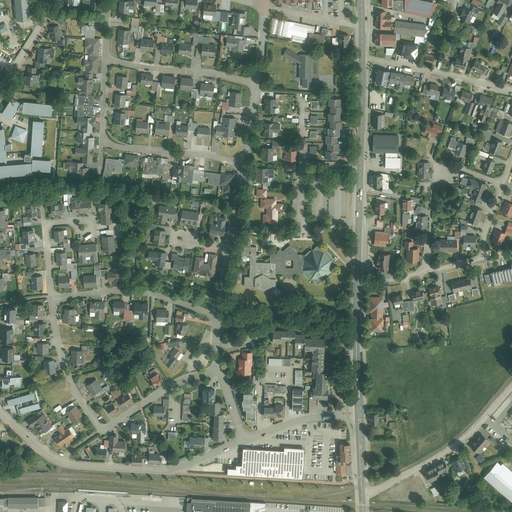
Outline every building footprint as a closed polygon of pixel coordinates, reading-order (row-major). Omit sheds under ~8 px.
[(14,0),(16,20),(30,19),(29,13),(34,12),(34,3),(29,4),(28,0),(14,0)] [(89,0),(90,0),(88,10),(100,12),(101,0),(89,0)] [(135,2),(120,0),(118,13),(129,15),(129,8),(134,9),(135,2)] [(274,0),(275,2),(289,2),(289,6),(303,5),(303,8),(312,8),(312,10),(321,10),(320,0),(274,0)] [(404,0),(405,2),(393,2),(392,8),(387,8),(387,9),(392,10),(431,18),(437,4),(416,0),(404,0)] [(510,1),(507,0),(497,0),(496,3),(499,4),(494,15),(502,18),(503,16),(510,1)] [(186,1),(185,8),(195,10),(196,2),(186,1)] [(204,6),(203,13),(213,14),(213,20),(219,21),(220,12),(215,11),(216,8),(204,6)] [(465,6),(459,18),(469,22),(474,10),(465,6)] [(385,13),(376,13),(376,31),(391,31),(390,18),(390,16),(385,16),(385,13)] [(246,15),(235,14),(233,29),(238,29),(237,34),(250,35),(251,28),(244,27),(246,15)] [(503,16),(502,18),(498,25),(502,27),(506,18),(503,16)] [(390,18),(391,31),(394,31),(394,34),(425,38),(426,26),(396,21),(396,19),(390,18)] [(285,21),(282,35),(308,40),(307,45),(324,48),(328,29),(322,28),(321,35),(308,32),(309,27),(294,25),(294,23),(285,21)] [(88,50),(88,57),(99,57),(99,39),(94,39),(95,27),(82,25),(81,30),(86,30),(85,39),(85,50),(88,50)] [(57,27),(48,28),(51,42),(57,41),(58,45),(63,45),(64,40),(59,40),(57,27)] [(144,28),(138,27),(137,40),(142,41),(141,49),(153,50),(154,41),(142,39),(144,28)] [(131,31),(120,30),(119,44),(130,44),(131,31)] [(383,34),(375,33),(375,47),(382,47),(383,36),(383,34)] [(162,46),(161,53),(172,54),(173,45),(165,45),(165,39),(161,38),(162,34),(158,34),(157,45),(162,46)] [(178,43),(178,54),(191,55),(191,46),(198,46),(198,34),(192,34),(192,40),(194,40),(194,44),(178,43)] [(203,46),(202,57),(216,58),(217,44),(209,44),(210,38),(204,38),(204,34),(198,34),(198,46),(203,46)] [(340,47),(350,47),(350,35),(340,35),(340,47)] [(396,36),(383,36),(382,47),(395,48),(396,36)] [(474,52),(479,38),(475,37),(473,43),(470,43),(468,49),(471,49),(470,52),(474,52)] [(245,40),(227,39),(226,46),(233,47),(233,56),(244,57),(245,40)] [(418,45),(404,42),(401,56),(415,59),(418,45)] [(35,61),(35,67),(37,68),(44,68),(44,63),(48,63),(49,57),(53,58),(54,51),(49,50),(49,47),(38,46),(37,61),(35,61)] [(471,49),(468,49),(461,47),(455,68),(464,71),(470,52),(471,49)] [(287,48),(282,56),(299,67),(299,77),(303,77),(303,87),(312,87),(312,54),(299,54),(299,56),(287,48)] [(435,57),(426,55),(424,62),(433,64),(435,57)] [(88,66),(88,73),(98,73),(99,57),(88,57),(88,61),(84,61),(84,66),(88,66)] [(476,60),(475,62),(471,70),(484,76),(487,68),(480,65),(481,63),(476,60)] [(389,69),(378,66),(375,80),(374,86),(380,87),(380,84),(386,85),(389,69)] [(21,81),(20,90),(27,90),(27,85),(32,85),(32,88),(39,88),(39,81),(36,81),(37,68),(35,67),(27,67),(27,73),(25,73),(24,82),(21,81)] [(389,69),(386,85),(402,88),(403,84),(413,86),(415,75),(407,74),(407,72),(389,69)] [(142,75),(141,84),(152,85),(152,90),(156,91),(157,80),(154,79),(154,76),(142,75)] [(128,77),(119,76),(118,87),(127,88),(128,77)] [(174,78),(162,77),(161,88),(173,90),(174,78)] [(78,79),(78,84),(83,84),(82,93),(92,93),(92,79),(78,79)] [(193,81),(181,80),(180,91),(191,92),(191,100),(196,100),(197,90),(193,89),(193,81)] [(439,84),(430,83),(429,83),(428,88),(423,87),(423,93),(432,95),(433,93),(435,94),(434,100),(438,100),(440,90),(438,90),(439,84)] [(448,85),(448,86),(444,85),(442,97),(453,99),(454,93),(458,94),(460,88),(461,85),(455,84),(454,88),(452,87),(452,85),(448,85)] [(214,86),(202,85),(202,90),(197,90),(196,100),(200,100),(201,95),(214,96),(214,86)] [(460,88),(458,94),(457,97),(469,100),(472,92),(460,88)] [(241,94),(229,93),(228,101),(223,101),(223,108),(230,109),(230,105),(240,106),(241,94)] [(492,97),(480,93),(478,102),(483,104),(482,107),(481,107),(479,113),(480,113),(478,118),(485,120),(486,115),(489,116),(492,106),(490,106),(492,97)] [(383,95),(376,94),(375,106),(384,106),(384,96),(384,95),(383,95)] [(126,96),(116,95),(115,106),(125,107),(126,96)] [(78,96),(77,115),(92,116),(93,97),(78,96)] [(14,98),(4,114),(12,119),(22,104),(14,98)] [(342,98),(330,98),(329,104),(331,104),(331,113),(329,113),(329,120),(332,120),(331,127),(330,127),(329,135),(328,134),(328,142),(327,150),(327,158),(339,158),(339,150),(343,150),(343,143),(340,143),(340,135),(344,136),(344,127),(344,120),(342,120),(342,113),(345,113),(345,105),(342,105),(342,98)] [(275,100),(265,99),(265,112),(275,113),(275,100)] [(474,101),(469,100),(465,113),(469,114),(474,101)] [(54,104),(28,101),(26,113),(53,116),(54,104)] [(474,101),(469,114),(475,115),(478,103),(474,101)] [(506,110),(493,106),(492,109),(497,111),(495,116),(500,118),(503,119),(506,110)] [(116,112),(115,124),(124,125),(125,115),(133,116),(133,111),(126,111),(126,113),(116,112)] [(384,113),(373,113),(373,127),(384,128),(384,115),(384,113)] [(94,118),(77,117),(77,125),(83,125),(83,131),(94,132),(94,118)] [(223,126),(217,126),(216,135),(236,136),(236,117),(223,117),(223,126)] [(137,122),(136,131),(149,132),(150,124),(153,124),(154,118),(149,118),(148,123),(137,122)] [(156,122),(155,134),(167,136),(168,123),(172,123),(172,119),(165,118),(165,123),(156,122)] [(511,121),(503,119),(500,118),(496,131),(509,135),(511,126),(511,121)] [(46,121),(33,121),(33,155),(26,155),(26,160),(33,160),(34,156),(45,157),(46,121)] [(432,126),(437,127),(436,131),(441,133),(443,126),(433,122),(432,126)] [(197,138),(209,139),(210,129),(198,128),(199,124),(190,123),(190,128),(189,131),(198,132),(197,138)] [(281,123),(263,123),(263,137),(273,137),(273,132),(281,132),(281,123)] [(432,126),(425,124),(423,132),(435,136),(436,131),(437,127),(432,126)] [(189,131),(190,128),(178,126),(177,135),(189,136),(189,131)] [(16,127),(12,139),(25,144),(29,131),(16,127)] [(493,129),(486,127),(482,137),(489,139),(493,129)] [(85,133),(78,132),(77,142),(83,142),(83,148),(94,149),(95,137),(85,137),(85,133)] [(399,134),(373,133),(373,151),(373,153),(385,153),(385,156),(398,156),(398,151),(399,134)] [(456,137),(451,136),(448,146),(456,148),(454,153),(464,156),(467,145),(472,147),(475,138),(466,135),(464,142),(455,139),(456,137)] [(493,137),(489,150),(499,153),(503,140),(493,137)] [(263,148),(263,160),(272,160),(272,150),(280,150),(280,143),(273,143),(273,148),(263,148)] [(83,148),(75,148),(75,157),(82,157),(81,163),(82,163),(93,164),(94,149),(83,148)] [(476,148),(473,158),(477,160),(478,156),(487,159),(488,157),(489,152),(476,148)] [(283,155),(283,160),(296,160),(296,151),(287,151),(287,155),(283,155)] [(126,155),(125,167),(135,169),(136,162),(138,162),(139,157),(126,155)] [(204,177),(205,172),(194,170),(194,167),(169,163),(167,159),(145,157),(143,174),(163,176),(161,179),(191,183),(191,179),(204,181),(204,177)] [(496,160),(488,157),(487,159),(483,169),(491,172),(496,160)] [(124,161),(107,159),(104,182),(110,183),(111,173),(122,174),(124,161)] [(13,166),(0,166),(0,178),(36,177),(36,171),(53,171),(53,161),(35,161),(35,165),(13,166)] [(418,161),(418,176),(429,176),(429,161),(421,161),(418,161)] [(81,163),(68,162),(67,169),(73,170),(73,173),(78,173),(78,180),(88,180),(89,169),(82,168),(82,163),(81,163)] [(273,168),(257,168),(257,182),(268,182),(268,177),(273,177),(273,168)] [(220,186),(221,174),(205,172),(204,177),(209,178),(209,185),(220,186)] [(381,172),(381,173),(381,185),(382,185),(382,191),(397,194),(397,189),(393,188),(393,187),(392,187),(392,186),(388,185),(389,179),(387,179),(388,173),(381,172)] [(369,173),(369,185),(381,185),(381,173),(369,173)] [(234,176),(221,174),(220,186),(225,186),(224,189),(224,192),(232,193),(234,176)] [(475,187),(471,197),(481,200),(487,183),(464,175),(462,182),(466,183),(466,184),(475,187)] [(266,191),(258,191),(258,198),(261,198),(261,208),(268,208),(268,214),(263,214),(262,224),(278,225),(279,213),(284,213),(284,203),(277,203),(278,199),(266,199),(266,191)] [(411,198),(402,198),(403,203),(403,209),(402,216),(403,221),(403,225),(407,225),(409,217),(409,209),(412,209),(412,204),(414,204),(414,202),(418,202),(420,197),(411,195),(411,198)] [(511,201),(506,199),(502,210),(511,214),(511,212),(511,201)] [(385,201),(375,200),(375,213),(385,213),(385,201)] [(92,201),(72,202),(72,213),(78,213),(84,213),(92,212),(92,201)] [(111,203),(98,204),(100,225),(113,223),(111,203)] [(64,204),(50,205),(51,216),(64,215),(64,204)] [(37,205),(26,206),(27,217),(38,216),(37,205)] [(159,205),(158,215),(160,216),(159,222),(161,223),(167,223),(168,218),(174,219),(176,207),(159,205)] [(417,214),(417,226),(427,226),(427,214),(421,214),(421,205),(417,205),(414,214),(417,214)] [(474,205),(468,221),(476,224),(482,208),(474,205)] [(199,213),(182,210),(180,223),(197,225),(199,213)] [(218,224),(211,223),(210,234),(224,236),(225,219),(219,218),(218,224)] [(496,228),(492,241),(503,245),(506,235),(511,236),(511,222),(508,221),(504,231),(496,228)] [(384,231),(389,231),(389,234),(393,235),(394,231),(398,232),(399,228),(396,228),(394,227),(391,227),(385,227),(384,231)] [(167,230),(153,229),(152,244),(166,245),(167,230)] [(64,230),(54,231),(54,241),(65,240),(64,230)] [(384,231),(375,230),(374,244),(384,245),(385,241),(388,241),(389,234),(389,231),(384,231)] [(35,231),(22,232),(23,244),(36,243),(35,231)] [(465,234),(463,234),(463,239),(463,245),(467,245),(467,249),(471,249),(471,245),(475,245),(475,234),(465,234)] [(114,236),(101,237),(103,252),(115,251),(114,236)] [(439,238),(439,250),(456,250),(456,239),(455,239),(455,236),(447,236),(447,238),(439,238)] [(300,256),(304,253),(294,253),(294,250),(288,243),(280,250),(277,247),(275,249),(275,252),(268,252),(267,261),(253,260),(254,245),(248,245),(248,238),(240,238),(240,244),(238,244),(237,260),(247,260),(246,285),(252,285),(259,290),(267,286),(273,286),(274,272),(279,272),(286,278),(293,274),(303,273),(299,270),(300,256)] [(300,256),(299,270),(303,273),(314,283),(336,263),(316,242),(304,253),(300,256)] [(407,262),(420,262),(420,249),(413,249),(413,242),(403,242),(403,249),(407,249),(407,262)] [(96,244),(78,245),(79,255),(79,264),(87,263),(86,257),(91,256),(91,262),(97,262),(96,244)] [(156,252),(149,251),(147,260),(155,261),(154,265),(165,267),(167,253),(156,251),(156,252)] [(66,252),(55,253),(56,264),(67,263),(66,252)] [(178,254),(172,253),(171,262),(174,263),(173,270),(189,272),(191,257),(185,257),(184,258),(178,257),(178,254)] [(36,254),(25,255),(26,266),(37,265),(36,254)] [(377,267),(391,268),(391,254),(377,254),(377,267)] [(219,256),(211,255),(209,264),(204,263),(205,257),(196,255),(193,274),(216,277),(219,256)] [(491,274),(485,276),(487,285),(511,278),(511,264),(511,268),(491,273),(491,274)] [(118,272),(107,272),(107,282),(112,282),(112,285),(123,285),(122,276),(119,276),(118,272)] [(69,275),(58,276),(59,287),(70,287),(69,275)] [(96,275),(83,275),(83,281),(84,287),(96,287),(96,275)] [(31,277),(33,289),(43,288),(42,276),(31,277)] [(470,277),(460,279),(462,290),(472,288),(470,277)] [(451,281),(454,292),(458,291),(459,295),(463,294),(462,290),(460,279),(451,281)] [(439,285),(428,287),(430,294),(429,294),(430,299),(428,300),(429,304),(431,303),(431,304),(442,301),(443,307),(446,306),(445,295),(441,296),(439,285)] [(422,290),(412,292),(413,300),(424,298),(422,290)] [(402,293),(392,295),(394,304),(401,302),(404,301),(402,293)] [(370,316),(370,328),(383,328),(383,315),(382,315),(382,311),(384,311),(384,306),(388,306),(388,301),(384,301),(384,296),(370,295),(370,303),(369,310),(371,310),(371,316),(370,316)] [(108,301),(90,301),(90,316),(94,316),(94,320),(105,320),(106,312),(108,312),(108,301)] [(125,301),(113,301),(113,312),(125,312),(125,301)] [(149,302),(134,302),(134,314),(149,314),(149,302)] [(44,305),(34,305),(33,316),(34,316),(43,315),(44,305)] [(16,308),(3,308),(3,313),(6,313),(5,321),(15,321),(16,308)] [(65,314),(63,314),(63,322),(75,322),(75,308),(64,309),(65,314)] [(169,311),(156,310),(156,322),(168,323),(169,311)] [(188,324),(177,323),(176,332),(187,334),(188,324)] [(46,324),(33,324),(34,334),(46,335),(46,324)] [(2,330),(1,342),(13,342),(13,330),(2,330)] [(295,331),(274,331),(274,343),(284,343),(284,340),(293,341),(293,349),(306,349),(306,351),(313,351),(312,372),(318,372),(317,389),(315,389),(314,399),(330,400),(331,390),(329,389),(330,373),(326,373),(327,339),(305,338),(305,335),(295,334),(295,331)] [(49,343),(37,343),(37,354),(49,353),(49,343)] [(171,356),(166,363),(173,369),(180,359),(176,356),(181,352),(174,348),(169,354),(171,356)] [(14,349),(3,349),(3,362),(13,362),(14,349)] [(71,350),(71,362),(83,362),(84,350),(71,350)] [(238,374),(251,374),(253,353),(242,352),(241,358),(239,358),(238,374)] [(55,360),(43,361),(46,374),(56,373),(55,360)] [(296,371),(295,385),(303,386),(304,371),(296,371)] [(164,379),(158,372),(148,380),(154,388),(164,379)] [(22,377),(13,377),(13,384),(15,384),(15,386),(20,386),(20,382),(22,382),(22,377)] [(86,385),(94,399),(105,393),(96,379),(86,385)] [(244,406),(244,419),(257,419),(257,406),(259,405),(259,394),(254,394),(254,384),(242,385),(242,395),(241,395),(241,403),(243,403),(243,406),(244,406)] [(204,387),(204,400),(211,400),(215,400),(215,388),(204,387)] [(293,389),(292,409),(302,409),(303,389),(293,389)] [(33,402),(15,407),(18,417),(26,415),(25,413),(41,409),(36,390),(33,393),(35,398),(32,399),(33,402)] [(127,391),(117,398),(123,407),(133,400),(127,391)] [(33,393),(8,401),(10,407),(32,399),(35,398),(33,393)] [(191,395),(182,394),(181,422),(190,422),(191,395)] [(211,400),(211,412),(213,412),(220,412),(220,400),(215,400),(211,400)] [(112,402),(105,407),(112,416),(119,411),(112,402)] [(264,403),(263,416),(283,416),(283,403),(264,403)] [(164,405),(153,405),(153,416),(162,415),(164,415),(164,408),(164,405)] [(82,416),(76,406),(65,413),(72,422),(82,416)] [(43,412),(28,421),(32,427),(36,425),(41,433),(52,426),(43,412)] [(213,412),(213,425),(223,425),(223,412),(220,412),(213,412)] [(389,413),(370,414),(371,425),(380,425),(380,422),(389,422),(389,429),(397,429),(397,422),(390,422),(389,413)] [(146,423),(131,422),(131,434),(137,434),(137,443),(145,443),(146,423)] [(60,434),(54,438),(59,445),(76,435),(71,427),(65,430),(62,426),(58,429),(60,434)] [(213,432),(213,440),(223,440),(223,432),(213,432)] [(481,454),(491,441),(480,432),(470,445),(481,454)] [(209,446),(209,436),(205,436),(205,435),(189,435),(189,446),(209,446)] [(119,437),(110,436),(110,454),(113,454),(113,452),(125,452),(125,440),(119,440),(119,437)] [(350,458),(350,442),(339,442),(340,451),(340,453),(336,453),(336,464),(336,474),(346,474),(346,464),(351,464),(350,458)] [(305,448),(284,447),(284,451),(243,449),(242,465),(236,465),(236,468),(228,468),(227,474),(303,479),(305,448)] [(106,448),(96,448),(96,458),(106,458),(106,448)] [(161,454),(148,453),(148,464),(161,464),(161,454)] [(479,454),(475,459),(482,464),(486,459),(479,454)] [(142,455),(131,455),(131,465),(141,465),(142,455)] [(462,457),(452,462),(457,473),(464,470),(466,472),(472,469),(466,458),(463,460),(462,457)] [(445,462),(425,472),(430,482),(440,476),(438,473),(448,468),(445,462)] [(420,475),(402,484),(407,494),(425,485),(420,475)] [(430,488),(419,494),(422,499),(433,493),(430,488)] [(7,504),(7,507),(37,507),(37,505),(45,505),(45,497),(37,497),(37,495),(7,495),(7,496),(7,504)] [(191,511),(255,511),(256,509),(265,507),(266,501),(191,497),(191,500),(186,500),(186,511),(191,511)] [(67,511),(67,500),(58,500),(58,511),(67,511)]
